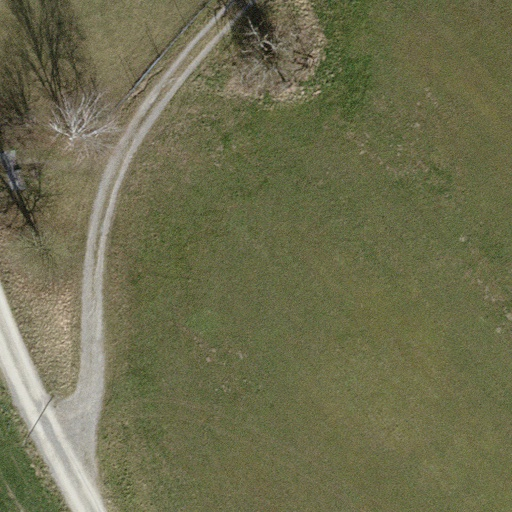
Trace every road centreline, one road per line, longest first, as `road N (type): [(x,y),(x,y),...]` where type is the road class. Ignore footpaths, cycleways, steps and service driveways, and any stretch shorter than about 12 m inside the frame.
road 1 (track): [(77,493),(94,393),(98,244),(127,157),(205,47),(255,0)]
road 2 (track): [(0,327),(86,511)]
